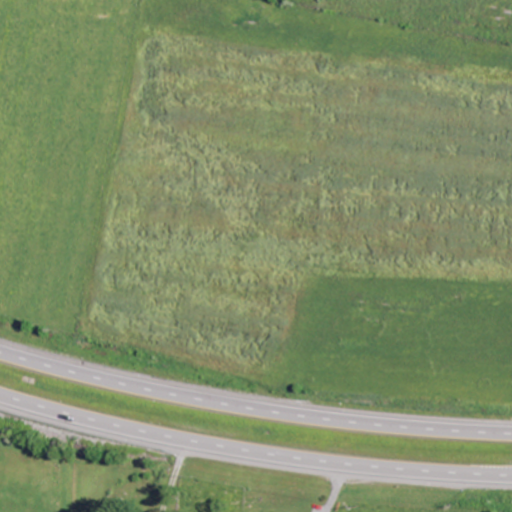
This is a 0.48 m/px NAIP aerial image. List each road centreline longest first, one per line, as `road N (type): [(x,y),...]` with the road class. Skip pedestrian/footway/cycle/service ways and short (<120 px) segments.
road 1 (trunk): [(0,395),(266,454),(511,476)]
road 2 (trunk): [(511,434),(247,409),(0,353)]
